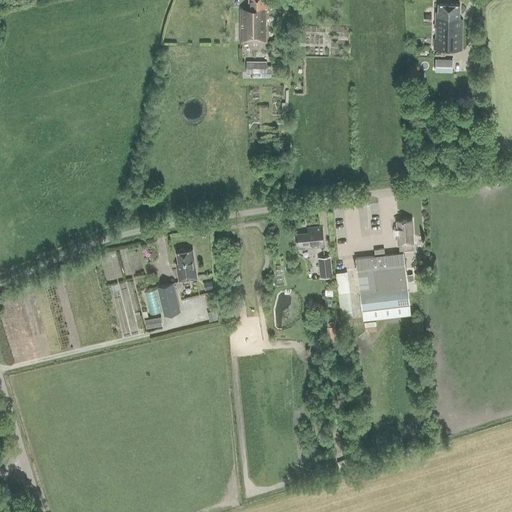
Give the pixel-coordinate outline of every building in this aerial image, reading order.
[(267,42),(267,0),(248,0),(249,9),(240,9),(240,42),(267,42)] [(462,49),(463,20),(460,16),(460,3),(439,3),(439,11),(436,10),(436,20),(435,20),(434,48),(462,49)] [(453,59),(436,59),(436,71),(453,72),(453,59)] [(271,66),(267,65),(267,61),(246,61),(246,73),(263,73),(263,77),(271,77),(271,66)] [(413,243),(414,243),(413,220),(397,221),(399,244),(400,251),(414,250),(413,243)] [(310,248),(324,247),(322,227),(308,229),(308,233),(296,234),(298,249),(310,248)] [(180,281),(198,278),(193,249),(185,250),(184,248),(180,249),(179,251),(177,251),(180,268),(178,269),(180,281)] [(375,256),(356,258),(364,320),(411,314),(404,252),(385,255),(385,249),(375,250),(375,256)] [(334,276),(332,256),(320,257),(322,277),(334,276)] [(352,312),(348,272),(336,273),(341,313),(352,312)] [(165,315),(181,311),(174,282),(158,286),(165,315)] [(332,310),(322,311),(322,322),(333,321),(332,310)] [(163,315),(147,317),(148,326),(164,324),(163,315)] [(124,333),(138,332),(137,318),(123,319),(124,333)] [(376,320),(364,322),(366,332),(377,330),(376,320)] [(338,341),(336,325),(327,327),(329,343),(338,341)]
